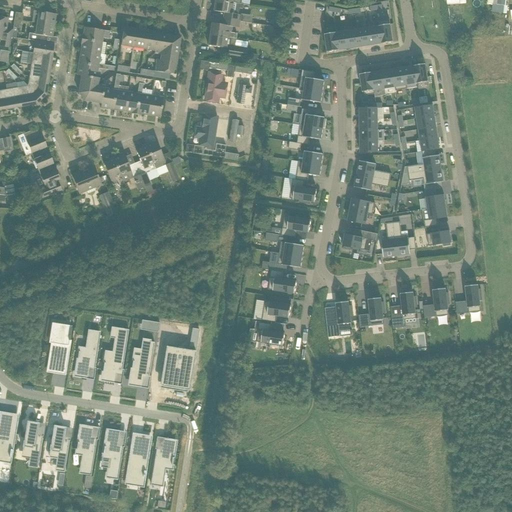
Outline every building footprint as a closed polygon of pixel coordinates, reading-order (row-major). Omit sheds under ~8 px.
[(225,13),(224,19),(239,22),(240,15),(235,14),(236,8),(242,9),(243,4),(241,4),(215,0),(213,11),(225,13)] [(492,11),(506,13),(507,6),(506,6),(506,0),(487,0),(487,4),(492,5),(492,11)] [(32,22),(37,23),(55,26),(55,24),(54,23),(55,14),(34,11),(32,22)] [(10,40),(12,30),(6,29),(7,19),(5,19),(4,17),(1,16),(0,16),(0,40),(0,41),(0,45),(9,47),(10,40)] [(211,23),(209,35),(236,39),(237,34),(228,32),(229,27),(238,28),(239,22),(224,19),(223,25),(211,23)] [(378,21),(378,26),(381,44),(393,42),(389,19),(378,21)] [(28,40),(34,41),(45,43),(46,37),(52,37),(53,28),(55,29),(55,26),(37,23),(35,34),(29,34),(28,40)] [(381,44),(378,26),(368,28),(371,46),(381,44)] [(108,39),(109,32),(84,27),(83,35),(82,34),(81,39),(102,42),(102,38),(108,39)] [(170,74),(174,75),(180,38),(158,34),(158,33),(123,27),(122,37),(120,46),(154,51),(154,54),(157,54),(154,71),(155,72),(158,72),(162,73),(166,73),(170,74)] [(357,29),(360,47),(371,46),(368,28),(357,29)] [(346,31),(349,49),(360,47),(357,29),(346,31)] [(463,37),(465,37),(464,30),(452,33),(453,38),(454,38),(455,41),(463,39),(463,37)] [(349,49),(346,31),(335,33),(338,51),(349,49)] [(325,35),(327,53),(338,51),(335,33),(325,35)] [(236,39),(209,35),(208,46),(225,49),(226,45),(235,46),(236,39)] [(100,55),(102,42),(81,39),(80,45),(81,45),(81,47),(80,51),(100,55)] [(34,41),(32,53),(32,54),(52,57),(54,44),(45,43),(34,41)] [(228,55),(238,57),(245,58),(246,50),(229,48),(228,55)] [(0,51),(0,60),(7,62),(9,51),(0,49),(0,51)] [(104,65),(105,55),(100,55),(80,51),(78,63),(98,67),(98,64),(104,65)] [(31,64),(30,66),(50,69),(52,57),(32,54),(32,53),(28,52),(26,63),(31,64)] [(208,68),(209,68),(227,71),(226,77),(232,78),(234,66),(209,62),(208,68)] [(96,79),(96,78),(98,69),(103,69),(104,65),(98,64),(98,67),(78,63),(76,76),(81,76),(96,79)] [(417,84),(428,82),(425,64),(414,66),(417,84)] [(477,65),(466,65),(466,83),(477,83),(477,65)] [(488,65),(477,65),(477,83),(488,83),(488,65)] [(499,65),(488,65),(488,83),(499,83),(499,65)] [(509,65),(499,65),(499,83),(509,83),(509,65)] [(30,66),(28,79),(48,82),(50,69),(30,66)] [(407,86),(417,84),(414,66),(404,67),(407,86)] [(407,86),(404,67),(392,69),(395,87),(395,91),(407,89),(407,86)] [(395,87),(392,69),(382,71),(385,89),(395,87)] [(301,77),(299,89),(304,90),(322,92),(324,81),(313,79),(314,72),(302,70),(301,77)] [(374,91),(385,89),(382,71),(372,73),(374,91)] [(204,99),(206,101),(215,103),(218,101),(219,91),(223,92),(225,90),(226,86),(225,84),(220,83),(222,75),(208,73),(204,99)] [(363,96),(375,94),(374,91),(372,73),(360,74),(363,96)] [(78,93),(81,97),(98,85),(99,78),(96,78),(96,79),(81,76),(78,93)] [(27,85),(27,86),(41,100),(46,95),(48,82),(28,79),(27,85)] [(5,85),(6,90),(8,90),(11,109),(24,107),(20,87),(16,88),(15,83),(5,85)] [(84,101),(101,104),(103,89),(104,89),(104,86),(98,85),(81,97),(84,101)] [(112,110),(115,90),(118,91),(118,86),(114,85),(113,90),(104,89),(103,89),(101,104),(100,108),(112,110)] [(239,85),(236,103),(243,104),(245,92),(250,93),(251,87),(246,86),(239,85)] [(26,86),(20,87),(24,107),(36,104),(41,100),(27,86),(26,86)] [(136,115),(139,94),(141,95),(142,89),(138,89),(137,94),(127,92),(124,112),(131,113),(131,114),(136,115)] [(149,116),(152,96),(153,91),(142,89),(141,95),(139,94),(136,115),(141,116),(141,115),(149,116)] [(8,90),(6,90),(0,90),(0,110),(11,109),(8,90)] [(124,112),(127,92),(118,91),(115,90),(112,110),(124,112)] [(322,92),(304,90),(303,100),(321,103),(322,92)] [(160,118),(163,98),(152,96),(149,116),(160,118)] [(300,100),(289,98),(288,105),(297,106),(298,106),(299,107),(300,100)] [(481,109),(470,111),(472,122),(490,119),(489,109),(493,108),(492,101),(480,103),(481,109)] [(434,116),(433,105),(415,108),(416,119),(434,116)] [(370,108),(359,108),(360,119),(377,119),(377,108),(376,108),(373,108),(370,108)] [(303,109),(300,125),(304,125),(323,128),(323,127),(325,128),(326,120),(324,119),(324,117),(310,115),(311,111),(303,109)] [(198,145),(212,147),(217,117),(203,115),(200,133),(195,133),(194,138),(199,139),(198,145)] [(416,119),(418,130),(436,127),(434,116),(416,119)] [(360,119),(360,131),(378,130),(377,119),(360,119)] [(490,119),(472,122),(473,133),(484,132),(485,138),(497,136),(496,129),(492,130),(490,119)] [(300,125),(297,143),(301,144),(309,145),(310,138),(321,140),(323,128),(304,125),(300,125)] [(418,130),(420,141),(438,138),(436,127),(418,130)] [(47,148),(42,137),(40,138),(36,129),(23,134),(27,143),(23,145),(22,148),(25,156),(31,153),(31,154),(44,149),(47,148)] [(360,131),(360,142),(378,141),(378,130),(360,131)] [(486,144),(475,145),(477,157),(496,154),(494,143),(498,142),(497,136),(485,138),(486,144)] [(9,138),(2,139),(4,152),(10,151),(9,147),(11,147),(9,138)] [(438,138),(420,141),(422,152),(433,150),(439,149),(438,138)] [(360,142),(360,153),(378,152),(378,141),(360,142)] [(301,144),(297,143),(289,142),(288,149),(300,151),(301,144)] [(155,169),(165,165),(166,165),(157,143),(151,145),(150,143),(145,145),(154,166),(155,169)] [(220,158),(222,145),(216,144),(215,151),(203,149),(203,148),(194,146),(192,154),(220,158)] [(144,171),(154,166),(145,145),(141,147),(142,149),(136,151),(140,160),(144,171)] [(238,161),(238,155),(224,153),(226,145),(222,145),(220,158),(238,161)] [(31,154),(38,170),(51,165),(53,164),(49,153),(46,154),(44,149),(31,154)] [(433,150),(422,152),(423,164),(407,167),(408,174),(441,169),(439,155),(435,156),(434,156),(433,150)] [(303,162),(321,165),(323,154),(305,151),(303,162)] [(496,154),(477,157),(479,168),(490,166),(491,172),(502,170),(501,163),(498,164),(496,154)] [(113,158),(120,175),(123,182),(129,179),(132,177),(137,190),(144,187),(139,175),(134,164),(135,164),(135,163),(128,166),(124,155),(118,158),(117,156),(113,158)] [(114,178),(120,175),(113,158),(108,160),(109,161),(103,164),(111,183),(116,181),(114,178)] [(321,165),(303,162),(298,161),(295,180),(304,181),(307,182),(308,175),(320,177),(321,165)] [(357,174),(390,181),(391,174),(374,170),(376,164),(359,161),(357,174)] [(172,162),(166,165),(165,165),(172,183),(179,180),(172,162)] [(51,165),(38,170),(44,185),(38,189),(42,198),(61,190),(58,183),(57,182),(60,180),(56,170),(53,171),(51,165)] [(71,175),(75,184),(79,195),(101,185),(97,176),(93,167),(82,172),(82,171),(71,175)] [(441,169),(408,174),(409,181),(423,179),(424,185),(443,182),(441,169)] [(145,172),(139,175),(144,187),(150,185),(145,172)] [(354,188),(370,191),(372,185),(388,188),(390,181),(357,174),(354,188)] [(304,181),(295,180),(293,179),(289,199),(299,200),(299,203),(310,204),(310,202),(315,203),(317,190),(303,188),(304,181)] [(13,185),(6,185),(7,195),(14,195),(13,185)] [(99,196),(103,206),(107,216),(116,212),(108,192),(99,196)] [(510,192),(503,193),(505,205),(511,204),(511,211),(511,194),(510,195),(510,192)] [(495,197),(482,199),(485,219),(499,217),(497,206),(505,205),(503,193),(495,194),(495,197)] [(444,195),(426,198),(427,209),(446,206),(444,195)] [(372,215),(375,203),(352,199),(350,210),(368,214),(372,215)] [(427,209),(429,220),(424,221),(425,228),(437,226),(436,219),(447,218),(446,206),(427,209)] [(348,221),(366,225),(368,214),(350,210),(348,221)] [(284,216),(281,235),(296,238),(297,231),(309,233),(311,220),(306,220),(307,217),(296,215),(295,218),(284,216)] [(400,220),(393,221),(393,223),(397,254),(410,253),(410,248),(416,248),(414,236),(408,236),(408,233),(402,234),(400,220)] [(388,240),(381,241),(383,256),(397,254),(393,223),(386,224),(387,236),(388,240)] [(345,234),(343,246),(344,246),(344,249),(350,250),(351,248),(365,251),(368,239),(377,241),(378,234),(374,233),(359,230),(357,237),(345,234)] [(429,247),(443,245),(444,248),(451,246),(450,244),(452,244),(450,232),(427,236),(429,247)] [(266,233),(265,241),(277,243),(278,235),(273,234),(266,233)] [(302,257),(304,246),(281,242),(279,253),(302,257)] [(279,253),(277,265),(300,268),(302,257),(279,253)] [(263,262),(262,269),(269,270),(271,270),(274,271),(275,264),(263,262)] [(266,289),(293,294),(295,281),(282,279),(283,272),(274,271),(271,270),(269,270),(266,289)] [(495,293),(487,293),(490,318),(498,318),(498,305),(510,305),(509,292),(509,282),(495,282),(495,293)] [(481,312),(480,300),(482,300),(481,289),(478,290),(478,285),(465,286),(467,301),(456,303),(457,315),(481,312)] [(449,316),(447,304),(450,304),(448,293),(446,293),(445,289),(433,290),(435,305),(423,306),(424,318),(449,316)] [(402,306),(390,307),(393,329),(405,327),(405,320),(416,319),(415,308),(417,308),(416,297),(414,297),(413,292),(400,294),(402,306)] [(384,325),(383,314),(385,313),(384,303),(381,303),(381,298),(368,299),(370,315),(359,316),(360,328),(384,325)] [(289,318),(291,305),(264,301),(261,321),(275,323),(277,316),(289,318)] [(337,315),(326,317),(328,338),(341,336),(340,330),(352,329),(350,317),(353,317),(351,306),(349,306),(349,302),(336,303),(337,315)] [(283,346),(285,334),(270,331),(271,325),(259,323),(256,342),(267,344),(267,346),(278,348),(278,345),(283,346)] [(70,340),(72,328),(55,326),(48,371),(64,373),(69,340),(70,340)] [(103,372),(102,380),(114,382),(115,374),(121,375),(128,330),(118,328),(118,329),(111,328),(110,338),(116,339),(113,354),(107,353),(106,353),(104,363),(102,372),(103,372)] [(168,348),(162,384),(188,388),(191,368),(192,368),(199,329),(192,328),(188,351),(168,348)] [(89,367),(94,368),(100,334),(96,333),(89,332),(89,336),(86,350),(79,349),(79,352),(78,352),(77,359),(78,359),(76,369),(75,375),(82,376),(87,377),(89,367)] [(132,368),(129,384),(141,386),(143,376),(149,377),(154,343),(144,341),(141,358),(134,357),(133,361),(132,361),(131,368),(132,368)] [(14,416),(1,414),(0,417),(0,458),(9,460),(10,458),(12,450),(11,450),(16,421),(15,421),(16,417),(14,416)] [(23,441),(22,448),(23,448),(22,452),(32,453),(30,465),(36,466),(38,466),(42,436),(37,435),(38,425),(39,423),(27,421),(25,429),(24,441),(23,441)] [(50,439),(49,446),(50,446),(49,450),(59,452),(57,466),(65,467),(70,436),(64,435),(66,425),(54,424),(51,440),(50,439)] [(83,454),(81,472),(91,474),(97,439),(91,439),(92,429),(86,428),(81,427),(80,433),(78,443),(77,442),(76,449),(77,449),(76,453),(83,454)] [(106,437),(105,447),(104,447),(103,454),(104,454),(103,457),(110,459),(107,476),(118,478),(123,447),(117,446),(119,433),(117,433),(107,431),(106,437)] [(143,477),(144,477),(145,471),(144,471),(149,442),(149,438),(141,437),(134,435),(129,463),(130,463),(127,479),(143,481),(143,477)] [(174,448),(175,442),(168,441),(163,440),(162,450),(156,449),(150,483),(154,484),(161,485),(161,481),(164,467),(171,468),(171,465),(172,465),(173,458),(172,458),(174,448)]
